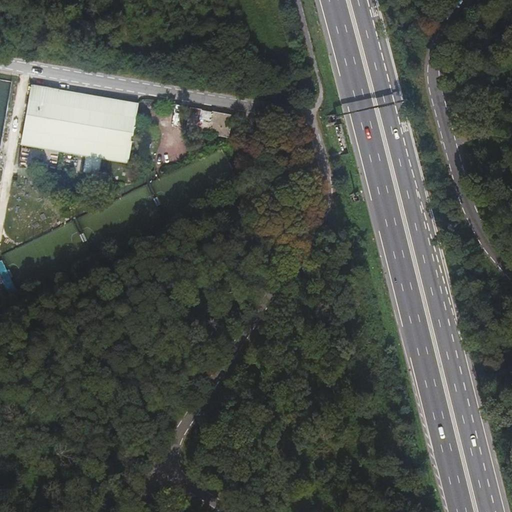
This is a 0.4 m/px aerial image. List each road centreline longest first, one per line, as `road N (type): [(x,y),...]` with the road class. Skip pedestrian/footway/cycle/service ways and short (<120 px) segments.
road 1 (unclassified): [(0,63),(304,116),(313,129),(325,196),(156,464),(226,511)]
road 2 (trunk): [(333,0),(461,511)]
road 3 (trunk): [(487,511),(359,0)]
road 4 (track): [(322,161),(0,322)]
road 5 (unclassified): [(511,275),(467,222),(437,150),(431,108),(435,72),(476,0)]
